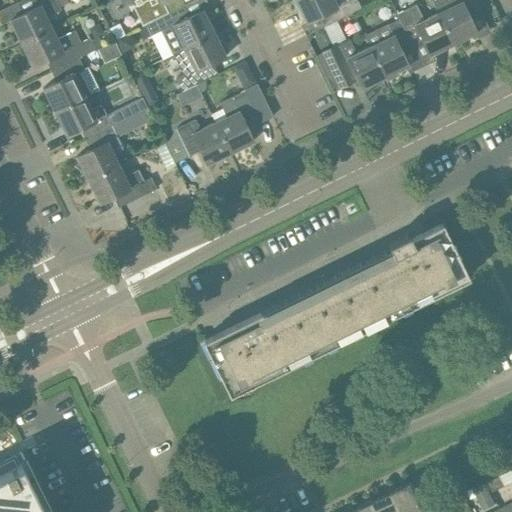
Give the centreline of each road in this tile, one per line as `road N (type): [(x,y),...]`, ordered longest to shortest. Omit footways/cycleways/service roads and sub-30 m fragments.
road 1 (tertiary): [(370,160),(64,309)]
road 2 (residential): [(213,511),(511,380)]
road 3 (unclassified): [(163,511),(64,309)]
road 4 (residential): [(209,303),(395,212)]
road 5 (tertiary): [(511,91),(370,160)]
road 6 (unclassified): [(64,309),(0,174)]
road 7 (residential): [(304,119),(243,0)]
road 8 (residential): [(395,212),(511,155)]
